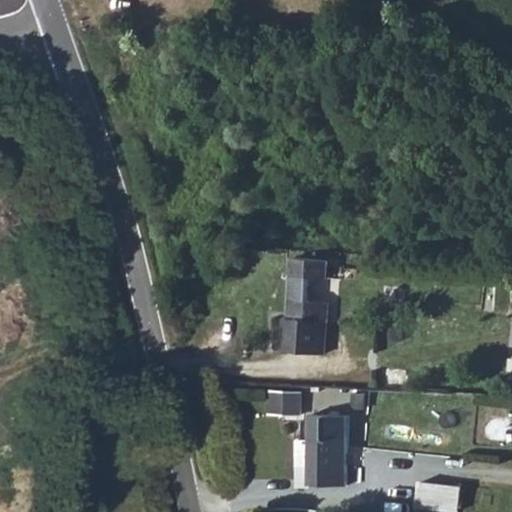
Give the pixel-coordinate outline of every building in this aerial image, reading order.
[(250,271),(281,271),(282,247),(250,247),(250,271)] [(352,342),(351,312),(351,296),(331,297),(330,278),(330,273),(340,273),(339,250),(331,251),(312,251),(314,314),(308,314),(309,344),(352,342)] [(295,381),(288,381),(287,403),(318,404),(319,382),(312,381),(311,396),(294,396),(295,381)] [(312,381),(295,381),(294,396),(311,396),(312,381)] [(350,409),(328,408),(325,483),(348,484),(369,485),(371,436),(349,436),(350,409)] [(438,487),(415,486),(415,506),(437,507),(438,487)]
